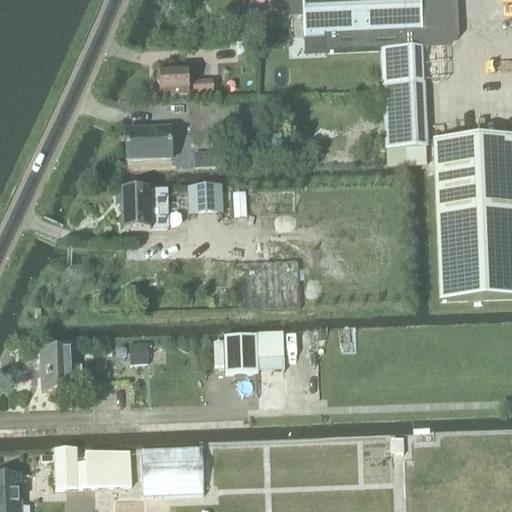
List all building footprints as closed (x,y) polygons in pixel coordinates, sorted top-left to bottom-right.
[(302,0),(305,40),(398,36),(399,52),(421,51),(424,51),(424,52),(449,51),(458,40),(456,0),(302,0)] [(399,52),(381,53),(385,153),(386,167),(423,165),(424,165),(423,151),(425,151),(421,51),(399,52)] [(188,85),(187,71),(159,72),(159,76),(157,78),(157,83),(159,86),(159,100),(169,100),(169,99),(189,98),(189,99),(193,99),(193,98),(213,97),(212,83),(192,84),(188,85)] [(126,165),(171,163),(169,130),(125,133),(126,165)] [(511,141),(431,145),(431,152),(437,307),(511,304),(511,141)] [(190,243),(224,241),(222,188),(187,190),(190,243)] [(119,195),(120,235),(152,233),(151,209),(161,208),(160,194),(119,195)] [(298,265),(235,269),(238,315),(300,312),(298,265)] [(225,377),(257,376),(259,411),(511,400),(511,328),(223,340),(225,377)] [(149,367),(147,343),(130,343),(131,368),(149,367)] [(42,395),(74,393),(72,353),(40,354),(42,395)] [(140,452),(141,500),(203,497),(201,450),(140,452)] [(53,458),(40,459),(41,466),(54,466),(55,493),(66,492),(112,490),(131,490),(129,455),(84,457),(85,467),(77,467),(77,452),(53,453),(53,458)] [(0,511),(21,511),(21,479),(0,479),(0,511)]
